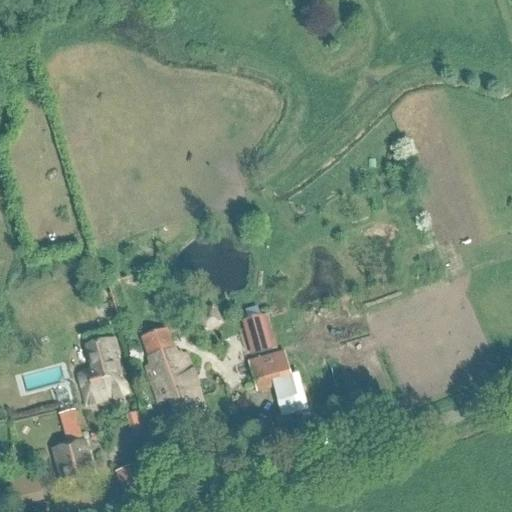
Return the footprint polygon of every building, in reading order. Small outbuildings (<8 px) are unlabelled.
[(205,307),(212,326),(229,320),(223,301),(205,307)] [(242,323),(252,358),(276,351),(271,333),(274,332),(269,315),(242,323)] [(167,331),(141,340),(151,367),(144,370),(157,405),(168,401),(176,423),(206,412),(185,355),(177,358),(167,331)] [(91,372),(76,376),(84,405),(85,408),(127,395),(119,365),(112,342),(85,350),(91,372)] [(273,357),(247,364),(256,395),(282,388),(292,385),(283,354),(273,357)] [(145,437),(139,414),(126,417),(132,440),(145,437)] [(82,444),(53,452),(62,485),(91,477),(82,444)] [(120,473),(128,496),(152,488),(143,465),(120,473)]
